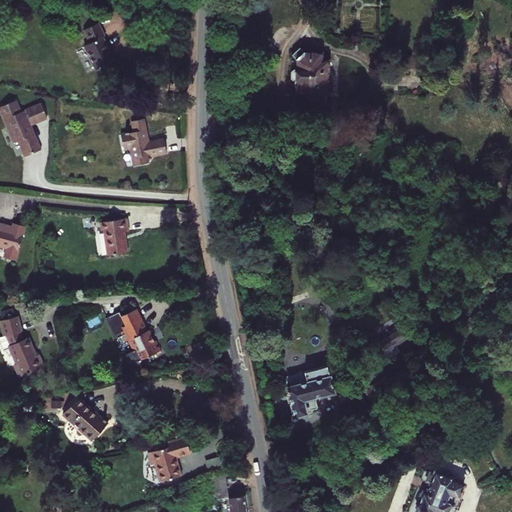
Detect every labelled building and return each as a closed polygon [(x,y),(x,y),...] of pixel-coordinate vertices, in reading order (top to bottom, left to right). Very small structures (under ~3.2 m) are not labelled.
[(94,23),(78,29),(83,45),(79,46),(88,70),(105,64),(96,39),(99,38),(94,23)] [(286,44),(279,52),(292,64),(292,68),(287,71),(287,80),(292,83),(292,89),(305,88),(306,102),(321,102),(321,88),(325,88),(325,56),(322,56),(321,49),(293,50),(286,44)] [(10,102),(0,105),(0,127),(6,145),(10,143),(16,159),(33,153),(24,127),(39,122),(34,106),(14,113),(10,102)] [(127,136),(115,138),(117,152),(124,151),(125,160),(123,160),(125,170),(144,167),(143,161),(161,158),(159,144),(144,146),(140,122),(126,125),(127,136)] [(120,221),(93,225),(95,234),(99,233),(102,257),(119,255),(116,236),(122,235),(120,221)] [(0,245),(2,246),(0,252),(0,255),(10,259),(20,225),(9,222),(8,226),(4,225),(3,226),(0,225),(0,245)] [(478,244),(470,249),(477,261),(485,257),(478,244)] [(7,342),(14,360),(12,361),(17,373),(42,362),(37,351),(34,352),(26,333),(20,336),(17,328),(19,327),(15,312),(0,315),(0,324),(2,332),(5,331),(8,341),(7,342)] [(135,318),(117,327),(118,329),(114,331),(119,341),(123,339),(133,361),(140,357),(148,359),(150,353),(155,350),(150,340),(148,341),(143,330),(141,331),(135,318)] [(403,339),(396,329),(375,344),(387,360),(395,354),(391,348),(403,339)] [(511,375),(503,357),(488,365),(493,375),(498,372),(503,383),(511,378),(511,375)] [(283,383),(279,384),(289,423),(307,419),(306,415),(312,413),(309,403),(325,399),(319,373),(291,380),(289,375),(282,377),(283,383)] [(71,404),(57,419),(85,445),(99,430),(98,429),(100,427),(90,418),(88,420),(71,404)] [(183,457),(180,442),(162,445),(163,450),(142,454),(145,467),(150,466),(153,484),(173,480),(169,461),(183,457)] [(411,479),(406,478),(403,486),(408,487),(398,511),(451,511),(457,499),(450,496),(454,486),(451,485),(452,481),(444,478),(445,476),(439,473),(441,467),(437,465),(433,475),(415,468),(411,479)] [(208,504),(221,502),(217,473),(215,474),(203,479),(208,504)] [(222,511),(238,511),(236,499),(221,502),(222,511)]
